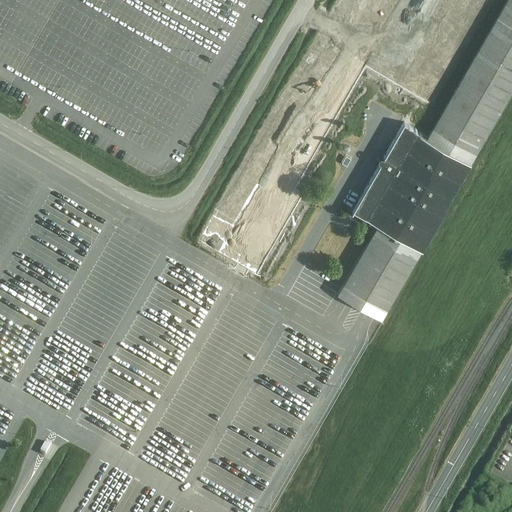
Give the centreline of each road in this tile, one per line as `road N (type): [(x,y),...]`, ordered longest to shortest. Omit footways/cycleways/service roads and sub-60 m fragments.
road 1 (residential): [(0,122),(149,209),(174,211),(191,198),(307,0)]
road 2 (unclassified): [(511,365),(426,511)]
